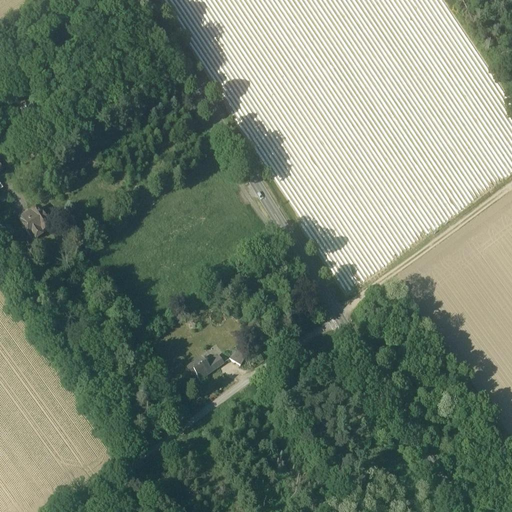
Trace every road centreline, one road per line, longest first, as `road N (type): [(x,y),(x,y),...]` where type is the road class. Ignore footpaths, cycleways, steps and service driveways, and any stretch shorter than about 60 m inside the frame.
road 1 (secondary): [(338,320),(140,0)]
road 2 (residential): [(338,320),(64,511)]
road 3 (secondary): [(457,511),(338,320)]
road 4 (track): [(338,320),(511,189)]
